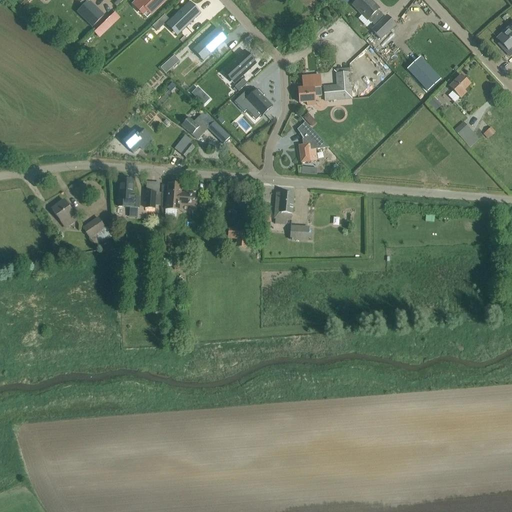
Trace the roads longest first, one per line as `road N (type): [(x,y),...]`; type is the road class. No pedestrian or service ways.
road 1 (unclassified): [(269,179),(117,167),(0,177)]
road 2 (unclassified): [(511,198),(269,179)]
road 3 (unclassified): [(269,179),(270,148),(286,111),(284,62),(226,0)]
